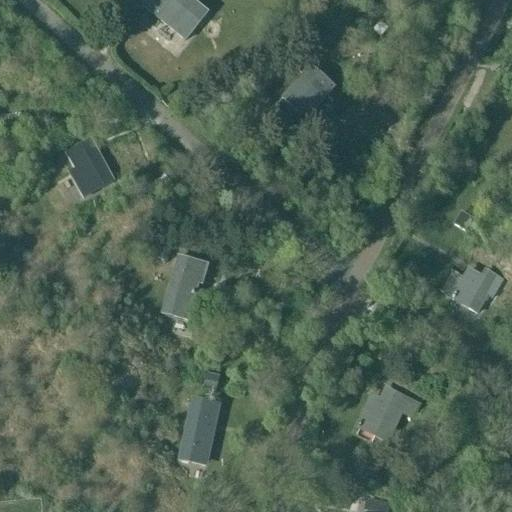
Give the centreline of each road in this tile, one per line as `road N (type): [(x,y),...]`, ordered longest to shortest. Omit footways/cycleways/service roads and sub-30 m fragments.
road 1 (residential): [(350,291),(24,0)]
road 2 (residential): [(350,291),(502,0)]
road 3 (residential): [(278,511),(288,419),(350,291)]
